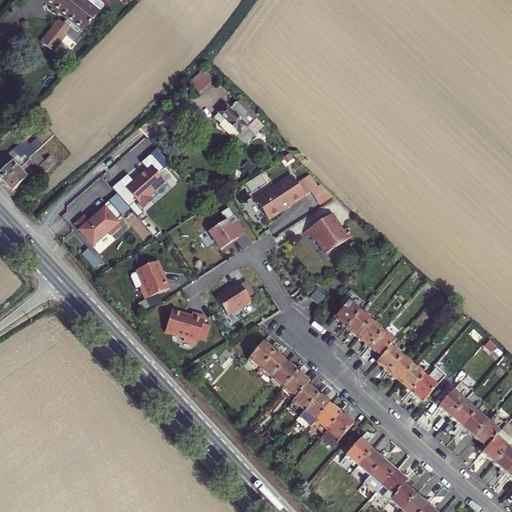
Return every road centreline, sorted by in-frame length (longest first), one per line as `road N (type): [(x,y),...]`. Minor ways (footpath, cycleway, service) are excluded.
road 1 (primary): [(275,511),(62,281)]
road 2 (residential): [(286,309),(346,385),(492,511)]
road 3 (residential): [(286,309),(250,253),(188,290)]
